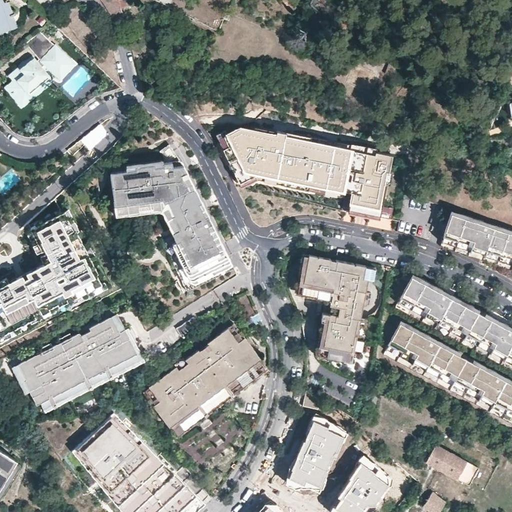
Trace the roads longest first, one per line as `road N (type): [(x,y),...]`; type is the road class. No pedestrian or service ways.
road 1 (residential): [(227,511),(266,456),(285,406),(288,342),(266,274),(273,250)]
road 2 (residential): [(273,250),(306,238),(391,253),(511,310)]
road 3 (residential): [(140,103),(193,140),(243,237),(273,250)]
road 4 (residential): [(0,141),(43,151),(91,117),(140,103)]
road 5 (residential): [(80,0),(106,26),(140,103)]
